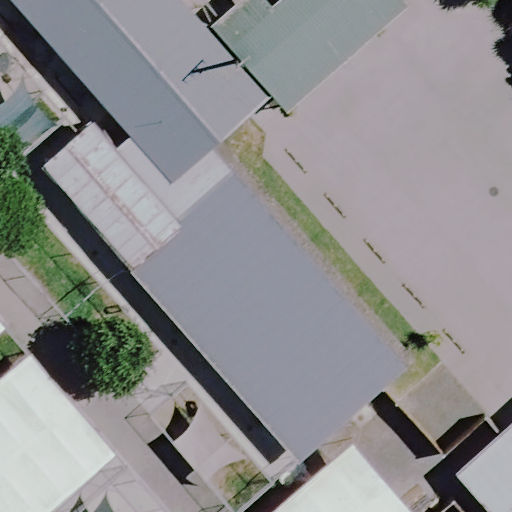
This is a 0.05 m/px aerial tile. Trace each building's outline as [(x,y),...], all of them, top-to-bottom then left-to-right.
[(256,113),(273,98),(207,30),(205,32),(177,0),(12,0),(108,110),(41,167),(296,466),(407,371),(215,147),(256,113)] [(241,0),(207,30),(273,98),(292,119),(405,23),(385,0),(241,0)] [(0,60),(0,159),(14,176),(64,133),(0,60)] [(511,511),(511,434),(460,482),(487,511),(511,511)] [(44,511),(0,459),(0,511),(44,511)]
